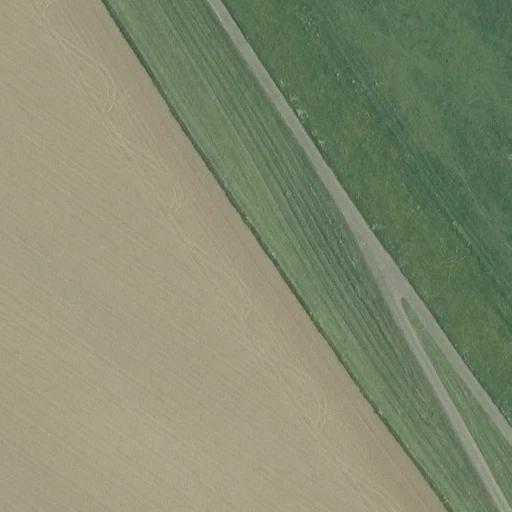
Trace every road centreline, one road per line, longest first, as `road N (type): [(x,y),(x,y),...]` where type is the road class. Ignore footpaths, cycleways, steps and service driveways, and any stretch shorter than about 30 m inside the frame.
road 1 (unclassified): [(363,232),(396,313),(503,511)]
road 2 (unclassified): [(214,0),(363,232)]
road 3 (unclassified): [(511,434),(363,232)]
